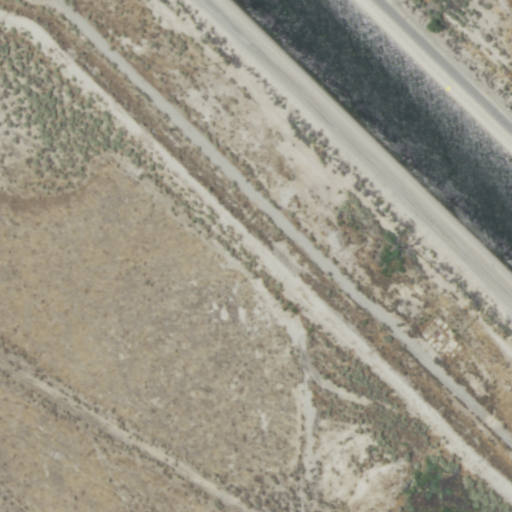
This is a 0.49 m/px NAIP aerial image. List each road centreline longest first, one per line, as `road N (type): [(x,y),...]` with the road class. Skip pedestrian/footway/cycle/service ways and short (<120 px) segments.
road 1 (residential): [(0,20),(41,38),(511,494)]
road 2 (residential): [(58,5),(511,440)]
